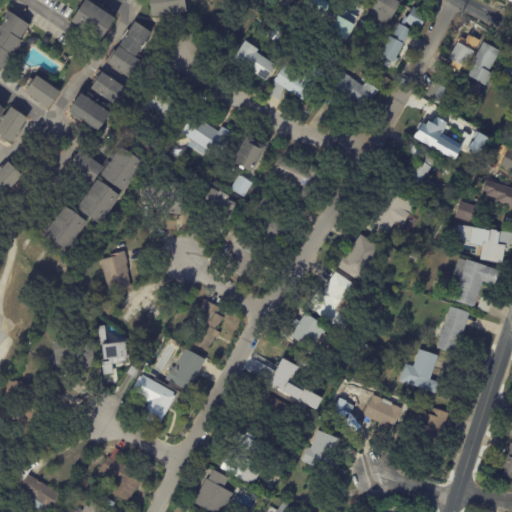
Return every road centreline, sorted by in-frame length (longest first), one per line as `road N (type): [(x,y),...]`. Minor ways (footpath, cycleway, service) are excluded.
road 1 (residential): [(452,0),(154,511)]
road 2 (residential): [(174,62),(279,118),(365,143)]
road 3 (tertiary): [(511,323),(447,511)]
